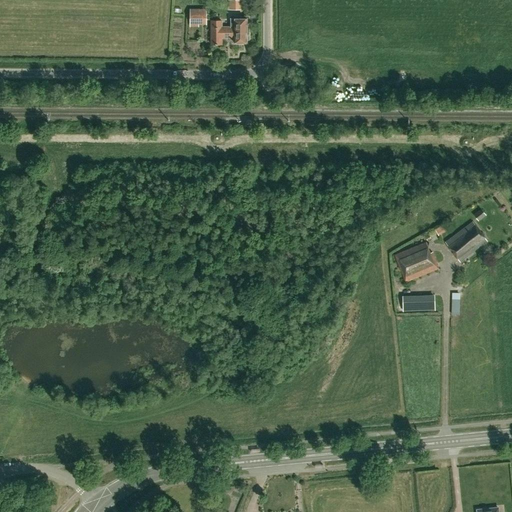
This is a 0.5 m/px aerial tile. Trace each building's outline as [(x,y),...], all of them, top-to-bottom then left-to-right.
[(229,0),(229,9),(242,9),(242,0),(229,0)] [(190,21),(206,22),(206,9),(190,9),(190,21)] [(228,27),(228,37),(234,37),(234,42),(236,42),(236,44),(242,44),(242,42),(246,42),(246,19),(234,18),(234,19),(231,19),(231,27),(228,27)] [(228,37),(228,27),(221,27),(221,20),(211,20),(211,44),(221,44),(221,37),(228,37)] [(486,215),(481,208),(473,214),(478,221),(486,215)] [(460,261),(473,251),(487,240),(472,221),(445,243),(460,261)] [(446,223),(435,229),(438,235),(449,229),(446,223)] [(430,253),(426,242),(394,255),(406,282),(439,268),(432,252),(430,253)] [(457,313),(466,313),(466,300),(457,299),(457,313)]
